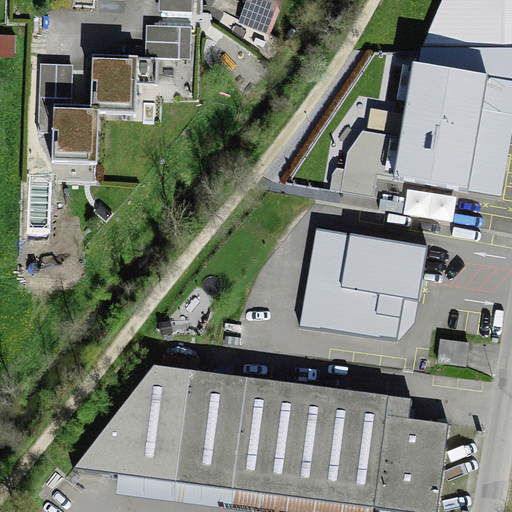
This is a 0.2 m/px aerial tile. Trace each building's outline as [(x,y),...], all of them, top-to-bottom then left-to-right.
[(192,0),(158,0),(158,12),(192,14),(192,0)] [(247,0),(236,24),(260,34),(277,3),(277,0),(247,0)] [(511,0),(443,0),(421,50),(511,50),(511,0)] [(191,45),(191,29),(146,26),(145,59),(92,57),(90,107),(70,106),(72,66),(40,65),(38,118),(54,118),(52,162),(95,164),(97,114),(133,116),(134,85),(157,86),(158,60),(178,61),(179,44),(191,45)] [(511,50),(421,50),(417,67),(414,66),(394,180),(469,193),(488,79),(511,83),(511,50)] [(410,251),(306,234),(291,330),(383,345),(390,300),(402,301),(410,251)] [(467,344),(440,341),(437,363),(464,366),(467,344)] [(413,399),(145,365),(68,470),(403,511),(437,511),(449,425),(410,420),(413,399)]
